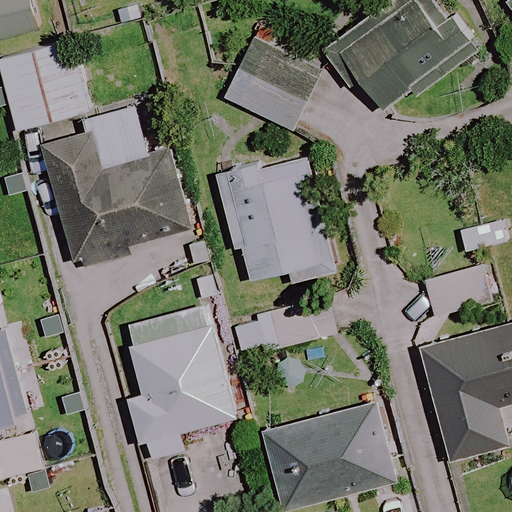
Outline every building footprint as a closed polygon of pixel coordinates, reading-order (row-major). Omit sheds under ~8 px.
[(0,0),(0,41),(42,31),(34,0),(0,0)] [(479,54),(446,0),(411,0),(328,51),(351,89),(371,120),(479,54)] [(201,18),(166,32),(181,70),(216,56),(201,18)] [(90,111),(71,40),(0,58),(0,61),(19,130),(90,111)] [(322,72),(262,45),(235,104),(295,131),(322,72)] [(150,157),(135,107),(84,122),(87,132),(43,145),(79,266),(192,232),(169,152),(150,157)] [(333,264),(311,154),(218,173),(230,231),(241,283),(333,264)] [(507,246),(503,222),(461,228),(465,252),(507,246)] [(493,303),(483,265),(427,279),(437,317),(493,303)] [(235,318),(247,368),(279,360),(277,349),(337,334),(327,295),(235,318)] [(511,405),(511,321),(435,341),(431,327),(411,332),(422,374),(429,372),(451,461),(511,445),(511,438),(504,408),(511,405)] [(240,415),(214,322),(134,345),(146,390),(132,394),(150,460),(186,449),(181,432),(240,415)] [(399,481),(377,399),(265,430),(287,511),(399,481)] [(0,511),(94,511),(75,432),(0,449),(0,511)]
